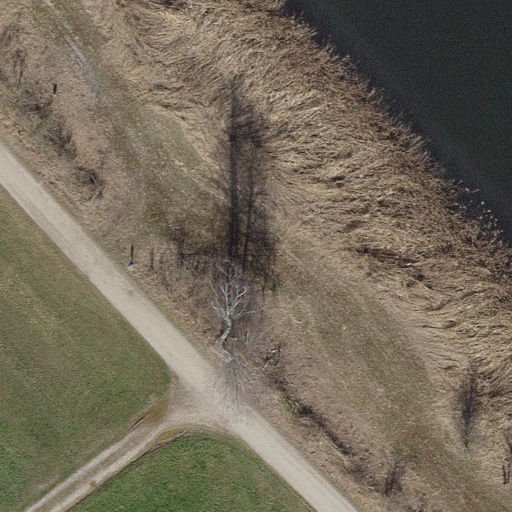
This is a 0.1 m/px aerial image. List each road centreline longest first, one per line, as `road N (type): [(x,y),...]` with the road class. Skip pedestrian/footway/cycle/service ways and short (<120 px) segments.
road 1 (track): [(340,511),(0,159)]
road 2 (track): [(42,511),(209,384)]
